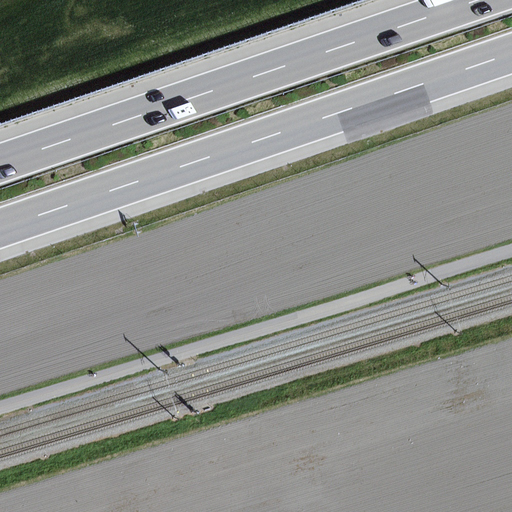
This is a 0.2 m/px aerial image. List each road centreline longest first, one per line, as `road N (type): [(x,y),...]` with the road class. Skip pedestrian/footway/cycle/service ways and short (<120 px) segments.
road 1 (motorway): [(0,229),(511,54)]
road 2 (track): [(511,241),(0,400)]
road 3 (motorway): [(482,0),(0,164)]
